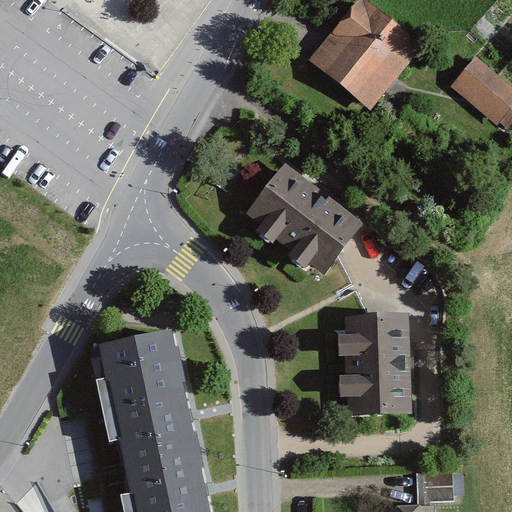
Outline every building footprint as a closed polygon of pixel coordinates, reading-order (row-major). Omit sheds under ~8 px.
[(419,55),(358,3),(305,66),(366,117),(419,55)] [(511,97),(470,62),(446,91),(494,131),(498,127),(504,132),(511,121),(511,97)] [(359,232),(280,170),(240,220),(256,233),(250,240),(266,252),(271,246),(288,259),(283,265),(299,278),(305,271),(319,282),(359,232)] [(406,420),(404,320),(339,322),(340,341),(331,342),(331,362),(339,362),(339,383),(332,383),(332,404),(342,403),(342,421),(406,420)] [(103,356),(136,511),(205,511),(168,342),(103,356)] [(450,473),(416,473),(415,503),(449,503),(450,473)]
